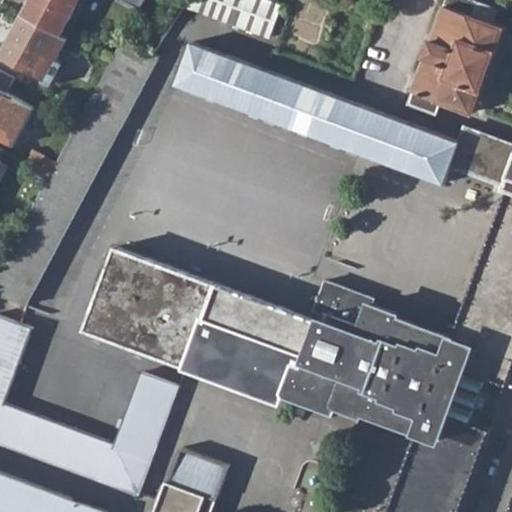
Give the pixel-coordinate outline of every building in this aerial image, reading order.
[(32,0),(25,14),(63,34),(81,0),(32,0)] [(199,0),(196,7),(250,27),(259,0),(199,0)] [(442,98),(476,111),(508,25),(494,19),(499,6),(482,0),(448,0),(410,99),(437,110),(442,98)] [(5,53),(49,76),(69,37),(63,34),(25,14),(5,53)] [(0,274),(0,293),(29,303),(162,59),(125,37),(59,162),(53,174),(0,274)] [(510,183),(453,334),(511,355),(511,143),(467,127),(462,139),(195,42),(181,81),(448,180),(454,162),(510,183)] [(0,133),(17,142),(36,106),(0,86),(0,133)] [(53,174),(59,162),(36,148),(29,161),(53,174)] [(87,324),(190,361),(221,279),(109,240),(101,260),(110,263),(87,324)] [(316,304),(325,308),(411,341),(418,321),(397,315),(399,311),(372,301),(375,295),(326,276),(316,304)] [(364,404),(385,412),(395,385),(308,352),(322,317),(221,279),(190,361),(209,368),(282,394),(285,385),(334,403),(336,397),(363,407),(364,404)] [(419,424),(442,433),(450,411),(465,368),(507,384),(511,370),(511,355),(453,334),(418,321),(411,341),(325,308),(322,317),(308,352),(395,385),(385,412),(419,424)] [(0,318),(0,440),(140,492),(180,383),(147,371),(122,441),(12,402),(39,327),(1,315),(0,318)] [(386,511),(460,511),(491,427),(450,411),(442,433),(419,424),(386,511)] [(299,482),(310,486),(325,445),(314,441),(299,482)] [(157,511),(201,511),(208,493),(222,499),(235,464),(185,446),(173,480),(170,478),(157,511)] [(0,511),(109,511),(0,471),(0,511)] [(201,511),(217,511),(222,499),(208,493),(201,511)]
